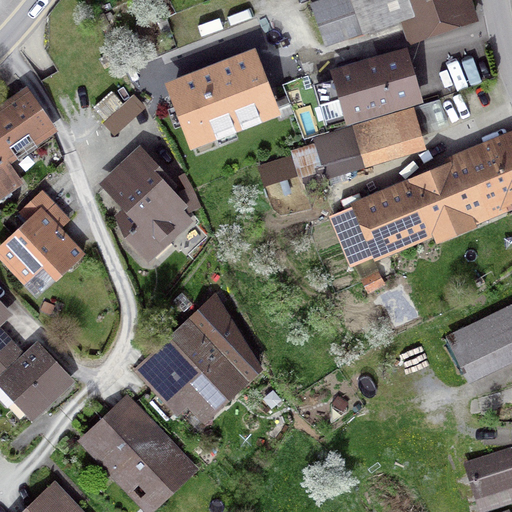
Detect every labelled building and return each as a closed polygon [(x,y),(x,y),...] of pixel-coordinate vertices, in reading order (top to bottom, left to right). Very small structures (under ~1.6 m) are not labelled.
[(418,32),(463,16),(457,0),(322,0),(312,4),(325,43),(368,28),(370,35),(399,24),(397,18),(411,13),(418,32)] [(271,111),(251,58),(174,87),(195,141),(271,111)] [(369,116),(367,109),(414,95),(404,59),(315,86),(330,128),(369,116)] [(149,110),(138,90),(122,99),(116,90),(96,102),(113,131),(149,110)] [(12,169),(6,161),(50,130),(25,94),(0,111),(0,195),(16,185),(7,172),(12,169)] [(365,153),(418,137),(411,111),(357,127),(365,153)] [(321,180),(368,166),(365,153),(357,127),(316,139),(318,145),(295,152),(307,192),(323,187),(321,180)] [(335,217),(353,262),(511,196),(511,136),(486,147),(488,154),(335,217)] [(258,167),(269,186),(297,171),(287,152),(258,167)] [(178,206),(163,189),(168,185),(139,155),(108,183),(132,209),(123,217),(133,227),(129,232),(150,254),(185,221),(174,210),(178,206)] [(53,256),(67,270),(82,256),(43,213),(2,252),(27,280),(53,256)] [(153,361),(197,408),(254,355),(215,293),(195,322),(153,361)] [(511,308),(452,338),(465,365),(511,342),(511,308)] [(0,371),(18,355),(7,344),(0,350),(0,371)] [(19,396),(34,412),(67,381),(37,349),(0,383),(0,399),(6,406),(9,406),(19,396)] [(141,480),(151,491),(183,461),(162,439),(152,448),(139,447),(122,429),(114,429),(105,420),(84,440),(131,489),(141,480)] [(511,448),(511,449),(511,451),(466,464),(477,496),(511,484),(511,448)] [(27,511),(73,511),(51,489),(27,511)]
